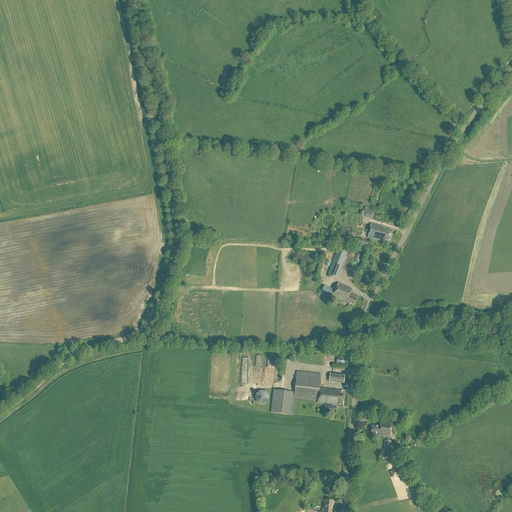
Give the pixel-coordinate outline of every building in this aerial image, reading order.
[(363,217),(372,219),(374,214),(373,214),(374,213),(365,211),(365,212),(364,212),(363,217)] [(384,228),(371,225),(367,239),(386,244),(387,242),(389,242),(392,232),(386,231),(384,228)] [(336,250),(327,276),(337,279),(347,254),(336,250)] [(335,291),(332,297),(349,305),(350,303),(354,305),(358,296),(350,293),(352,289),(338,283),(335,291)] [(329,374),(328,382),(344,383),(344,375),(329,374)] [(274,390),(271,413),(292,415),(294,398),(318,401),(317,404),(332,405),(332,411),(336,411),(337,406),(340,406),(340,405),(343,406),(344,396),(341,396),(341,391),(319,389),(321,378),(296,376),(294,392),(274,390)] [(258,404),(262,405),(265,404),(268,401),(269,398),(268,394),(265,392),(262,391),(258,392),(256,394),(255,398),(256,401),(258,404)] [(371,425),(370,434),(378,435),(378,436),(390,437),(391,432),(394,432),(394,427),(391,427),(392,423),(379,422),(379,426),(371,425)] [(383,458),(389,459),(390,452),(391,442),(384,441),(383,452),(383,458)] [(332,511),(333,501),(324,500),(323,510),(322,510),(321,511),(332,511)]
